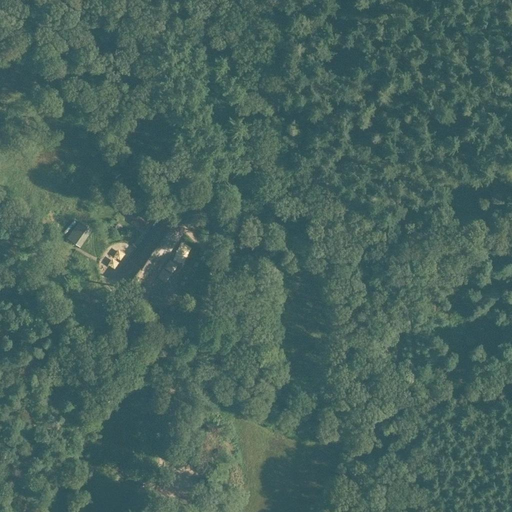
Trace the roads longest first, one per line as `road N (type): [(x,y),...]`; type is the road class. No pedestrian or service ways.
road 1 (track): [(144,511),(202,343),(209,243)]
road 2 (track): [(378,227),(511,166)]
